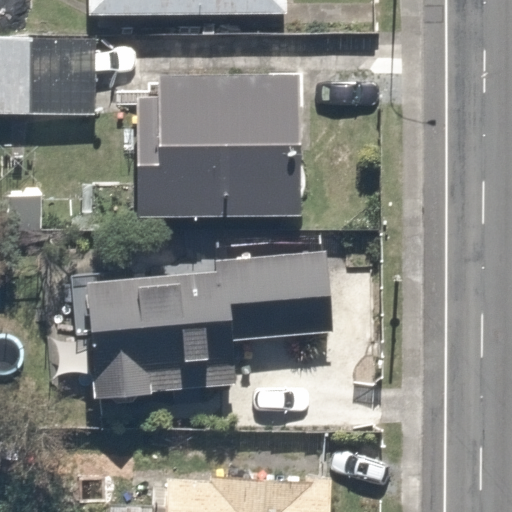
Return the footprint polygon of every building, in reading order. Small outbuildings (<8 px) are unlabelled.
[(90,0),(90,23),(291,26),(291,0),(90,0)] [(98,37),(0,34),(0,121),(95,124),(98,37)] [(295,223),(297,82),(136,80),(135,221),(295,223)] [(48,195),(2,194),(1,240),(47,241),(48,195)] [(214,384),(237,382),(234,346),(334,337),(328,263),(79,284),(90,408),(215,397),(214,384)] [(167,510),(106,506),(105,511),(329,511),(330,496),(169,486),(167,510)]
